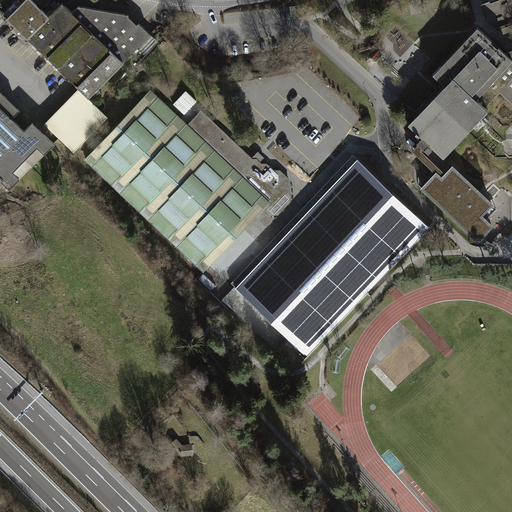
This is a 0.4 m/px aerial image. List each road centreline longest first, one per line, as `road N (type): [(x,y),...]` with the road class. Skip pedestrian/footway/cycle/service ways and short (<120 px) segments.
road 1 (motorway): [(124,511),(0,388)]
road 2 (track): [(0,320),(112,442)]
